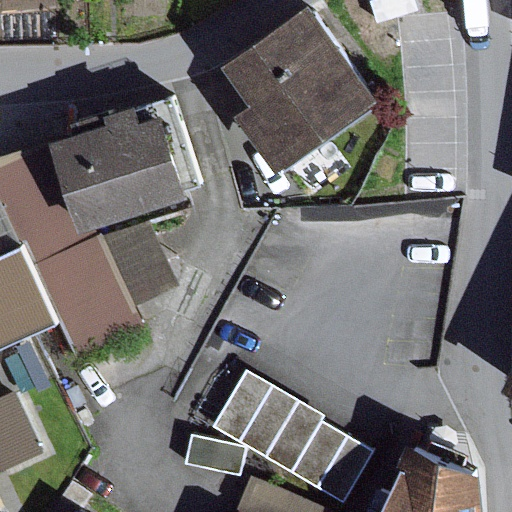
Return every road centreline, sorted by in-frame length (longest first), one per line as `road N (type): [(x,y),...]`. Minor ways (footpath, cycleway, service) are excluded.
road 1 (residential): [(484,0),(495,127),(474,396),(511,474)]
road 2 (residential): [(0,70),(192,57),(285,0)]
